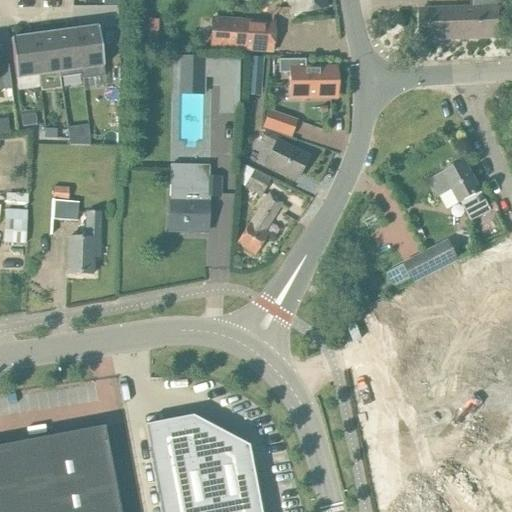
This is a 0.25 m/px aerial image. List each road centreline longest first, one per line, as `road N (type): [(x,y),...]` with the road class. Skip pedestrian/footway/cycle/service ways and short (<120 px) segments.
road 1 (tertiary): [(250,349),(346,176),(359,141),(363,84)]
road 2 (tertiary): [(250,349),(215,333),(180,331),(0,358)]
road 3 (tertiary): [(331,511),(294,396),(250,349)]
road 4 (residential): [(363,84),(511,75)]
